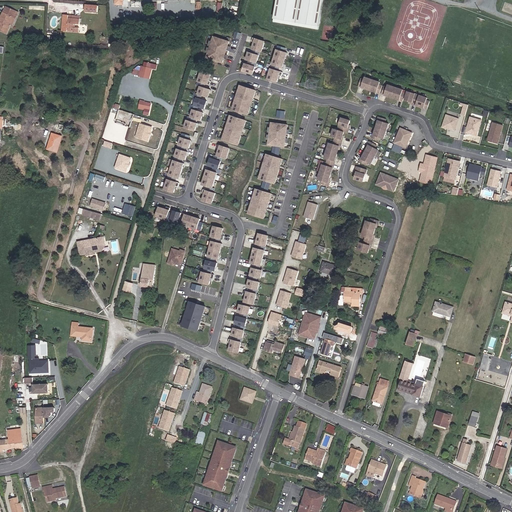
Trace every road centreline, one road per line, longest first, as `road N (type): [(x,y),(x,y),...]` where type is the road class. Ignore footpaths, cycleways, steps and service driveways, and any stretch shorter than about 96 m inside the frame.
road 1 (residential): [(368,113),(344,178),(392,203),(398,220),(337,418)]
road 2 (track): [(110,319),(38,295),(87,138),(83,125),(0,112)]
road 3 (residential): [(368,113),(229,78),(186,200)]
road 4 (residential): [(0,467),(34,450),(141,336),(165,334),(209,356)]
road 5 (residential): [(186,200),(241,224),(209,356)]
road 6 (residential): [(337,418),(511,501)]
road 7 (residential): [(511,164),(432,143),(420,120),(377,106),(368,113)]
road 8 (unknown): [(250,375),(292,239)]
road 9 (residential): [(279,391),(237,511)]
